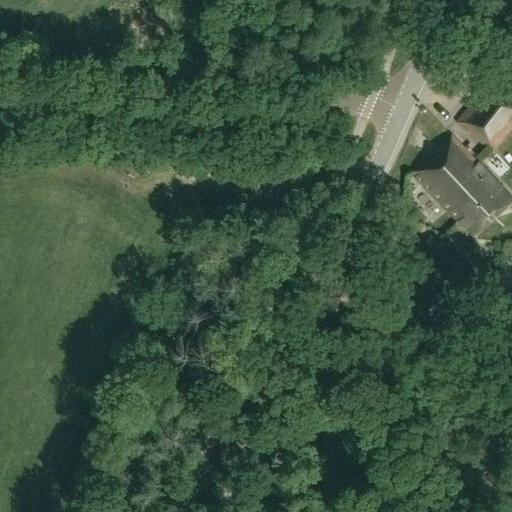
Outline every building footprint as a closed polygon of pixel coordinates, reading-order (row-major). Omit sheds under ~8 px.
[(511,124),(511,97),(490,80),(477,96),(484,102),(477,111),(469,105),(455,122),(491,151),(505,134),(498,128),(505,119),(511,124)] [(463,175),(476,162),(451,135),(411,172),(454,217),(465,205),(468,207),(471,204),(462,195),(472,185),(463,175)] [(144,177),(154,168),(154,157),(145,148),(135,148),(124,156),(124,168),(133,176),(144,177)] [(465,205),(454,217),(473,236),(511,200),(476,162),(463,175),(472,185),(462,195),(471,204),(468,207),(465,205)] [(154,188),(152,203),(184,207),(186,192),(154,188)]
